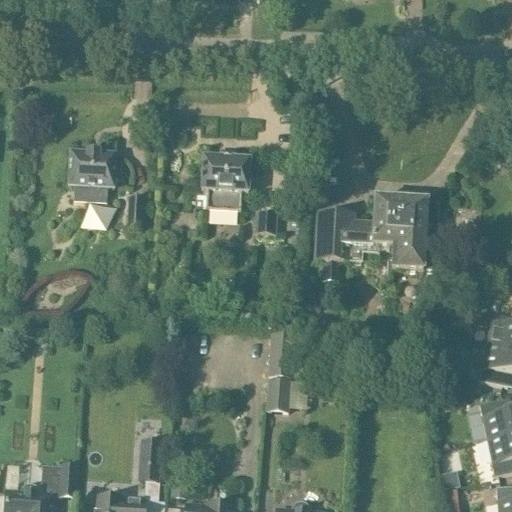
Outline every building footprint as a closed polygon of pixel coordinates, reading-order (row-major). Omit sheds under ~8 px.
[(106,207),(107,192),(113,192),(115,158),(99,157),(99,156),(87,155),(86,156),(69,155),(67,190),(74,190),(73,206),(106,207)] [(247,198),(249,165),(232,164),(220,163),(202,162),(201,195),(207,196),(206,214),(240,216),(241,197),(247,198)] [(141,235),(143,201),(129,201),(127,235),(141,235)] [(354,219),(316,216),(313,265),(322,266),(321,286),(337,287),(339,268),(360,269),(361,259),(380,260),(379,267),(392,268),(391,275),(423,276),(423,275),(434,275),(437,208),(426,208),(427,207),(373,204),(372,227),(353,226),(354,219)] [(79,230),(108,232),(110,210),(81,207),(79,230)] [(275,239),(276,218),(256,217),(255,238),(275,239)] [(321,292),(302,291),(301,313),(320,314),(321,292)] [(511,320),(494,317),(487,348),(511,352),(511,320)] [(271,338),(268,377),(291,379),(294,339),(271,338)] [(511,352),(487,348),(480,384),(509,390),(511,378),(511,352)] [(291,379),(268,377),(266,414),(289,416),(291,379)] [(504,403),(481,407),(488,444),(511,438),(511,414),(507,416),(504,403)] [(103,482),(128,482),(129,432),(104,432),(103,482)] [(511,438),(488,444),(496,480),(511,476),(511,438)] [(130,442),(129,483),(141,484),(142,443),(130,442)] [(60,468),(58,500),(74,501),(76,469),(60,468)] [(160,473),(147,472),(146,486),(159,487),(160,473)] [(172,485),(171,501),(186,502),(187,485),(172,485)] [(159,487),(146,486),(146,500),(158,501),(159,487)] [(6,495),(4,511),(53,511),(55,499),(39,498),(39,496),(39,494),(38,493),(37,491),(36,490),(35,489),(33,488),(31,487),(30,487),(28,487),(26,487),(25,488),(23,489),(22,490),(21,491),(20,493),(19,495),(19,496),(6,495)] [(511,511),(511,489),(497,491),(499,511),(511,511)] [(459,511),(458,494),(443,495),(444,511),(459,511)] [(94,511),(145,511),(146,506),(124,504),(124,503),(95,501),(94,511)]
